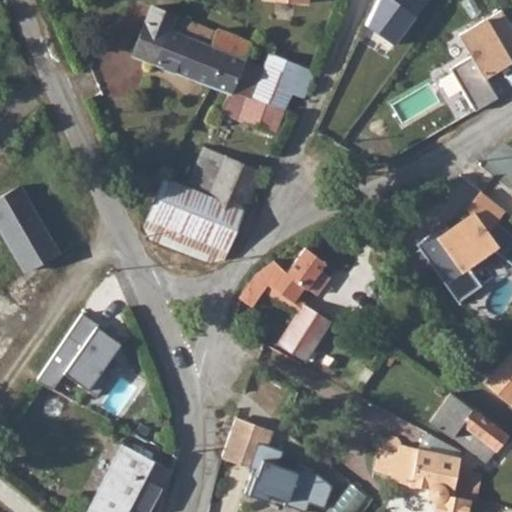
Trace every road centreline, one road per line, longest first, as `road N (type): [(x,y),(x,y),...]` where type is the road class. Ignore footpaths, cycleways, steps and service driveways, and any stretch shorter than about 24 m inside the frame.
road 1 (unclassified): [(140,275),(23,0)]
road 2 (residential): [(266,234),(511,118)]
road 3 (residential): [(266,234),(359,0)]
road 4 (unknown): [(0,401),(127,244)]
road 5 (unclassified): [(192,511),(198,478),(186,386)]
road 6 (unclassified): [(186,386),(140,275)]
